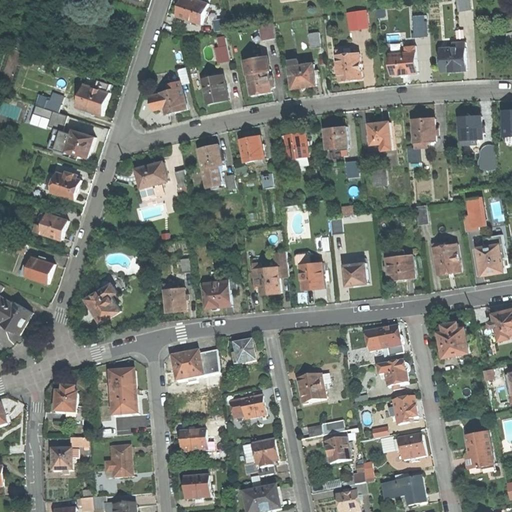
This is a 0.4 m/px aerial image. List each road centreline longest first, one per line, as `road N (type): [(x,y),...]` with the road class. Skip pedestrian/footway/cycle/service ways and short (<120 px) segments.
road 1 (residential): [(115,149),(351,100),(511,90)]
road 2 (residential): [(115,149),(63,315),(55,367)]
road 3 (residential): [(453,511),(413,309)]
road 4 (residential): [(268,323),(307,511)]
road 5 (residential): [(164,511),(151,340)]
road 6 (residential): [(162,0),(115,149)]
road 7 (residential): [(268,323),(413,309)]
road 8 (residential): [(38,372),(40,511)]
